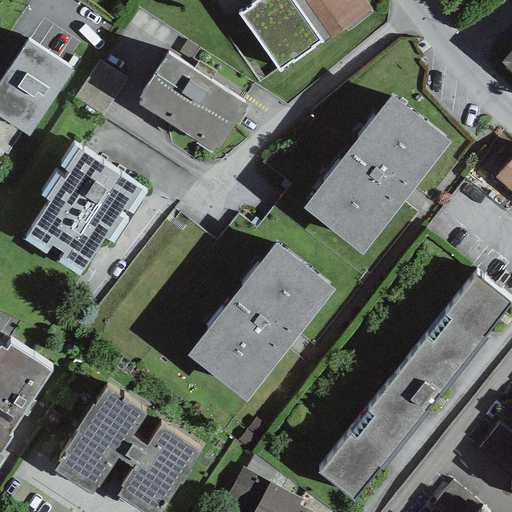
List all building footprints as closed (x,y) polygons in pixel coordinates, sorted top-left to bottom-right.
[(254,0),(238,12),(280,72),(323,41),(324,43),(372,9),(365,0),(254,0)] [(0,81),(0,114),(30,134),(73,68),(28,39),(0,81)] [(511,71),(511,47),(500,61),(511,71)] [(246,104),(167,54),(136,100),(214,150),(246,104)] [(450,141),(391,95),(303,207),(362,254),(450,141)] [(146,192),(74,143),(59,164),(69,171),(64,178),(54,172),(40,193),(48,199),(26,232),(49,247),(52,243),(63,251),(60,255),(82,271),(105,237),(115,244),(136,212),(134,211),(146,192)] [(511,158),(496,176),(511,190),(511,158)] [(333,289),(273,242),(186,353),(246,400),(333,289)] [(511,298),(477,271),(322,469),(356,495),(511,298)] [(0,453),(11,436),(8,434),(52,369),(10,343),(5,348),(1,346),(0,347),(0,453)] [(146,413),(107,387),(96,404),(93,402),(57,458),(60,460),(54,469),(90,492),(97,483),(99,484),(118,455),(121,458),(124,454),(138,463),(134,470),(131,468),(121,484),(122,485),(117,494),(144,511),(159,511),(180,482),(181,482),(190,469),(188,468),(199,451),(160,425),(152,436),(155,438),(146,453),(132,444),(135,439),(131,435),(146,413)] [(302,499),(242,467),(227,496),(252,511),(313,511),(300,504),(302,499)]
